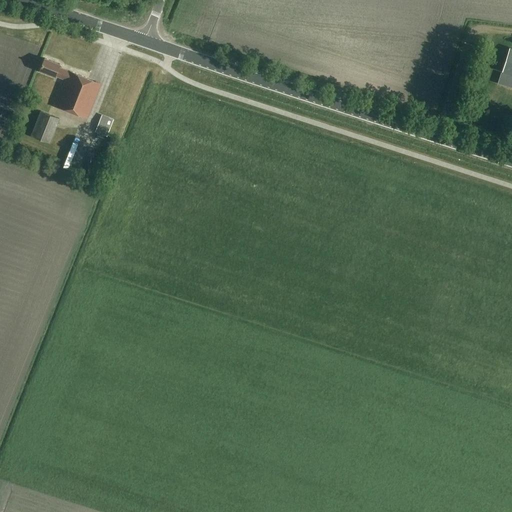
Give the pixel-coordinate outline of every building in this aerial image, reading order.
[(511,74),(511,48),(509,48),(501,71),(511,74)] [(68,71),(58,68),(60,64),(44,58),(39,70),(54,76),(55,75),(65,79),(55,105),(87,118),(101,83),(69,70),(68,71)] [(50,143),(59,119),(40,111),(30,136),(50,143)] [(107,138),(113,120),(101,116),(95,133),(107,138)] [(85,169),(90,158),(85,156),(79,167),(85,169)]
